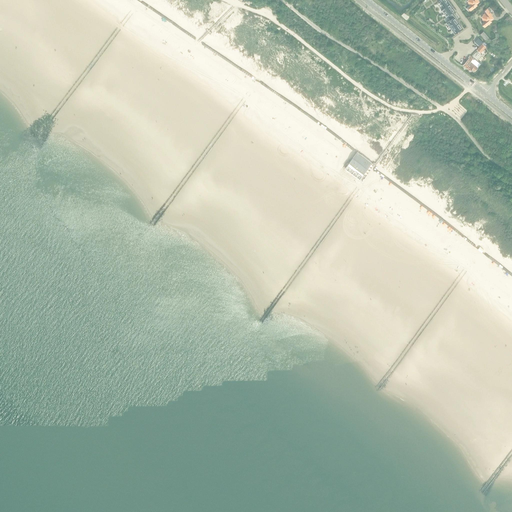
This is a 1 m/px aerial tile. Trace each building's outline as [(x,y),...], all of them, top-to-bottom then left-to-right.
[(468,0),(471,4),(468,7),(466,8),(468,11),(470,9),(470,10),(474,8),(475,8),(475,6),(477,5),(476,3),(478,1),(476,0),(468,0)] [(441,9),(444,12),(446,11),(452,6),(449,3),(443,8),(441,9)] [(452,6),(446,11),(444,12),(446,16),(455,10),(452,6)] [(482,23),(484,27),(488,24),(489,24),(489,23),(491,21),(490,19),(492,18),(490,16),(492,14),(495,12),(490,6),(487,8),(484,11),(486,14),(482,17),(485,21),(482,23)] [(452,14),(448,17),(450,20),(447,22),(455,33),(462,28),(452,14)] [(486,40),(489,37),(484,31),(480,34),(486,40)] [(483,43),(477,50),(480,53),(486,46),(483,43)] [(469,57),(463,64),(470,70),(472,69),(475,71),(481,64),(473,58),(471,56),(470,55),(469,56),(468,57),(469,57)] [(364,173),(372,163),(357,152),(349,162),(364,173)]
